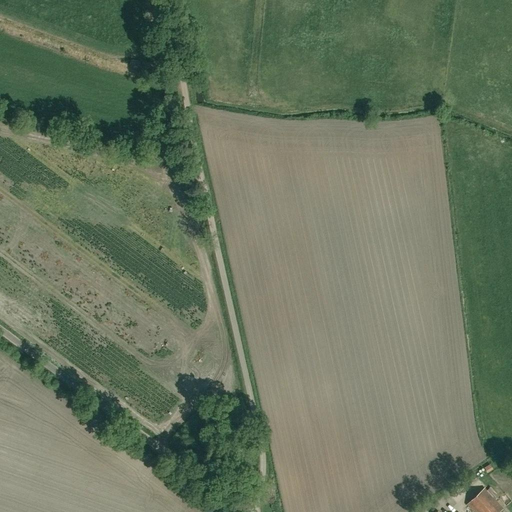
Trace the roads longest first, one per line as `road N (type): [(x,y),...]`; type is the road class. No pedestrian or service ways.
road 1 (unclassified): [(249,511),(261,458),(171,23)]
road 2 (unclassified): [(244,511),(0,331)]
